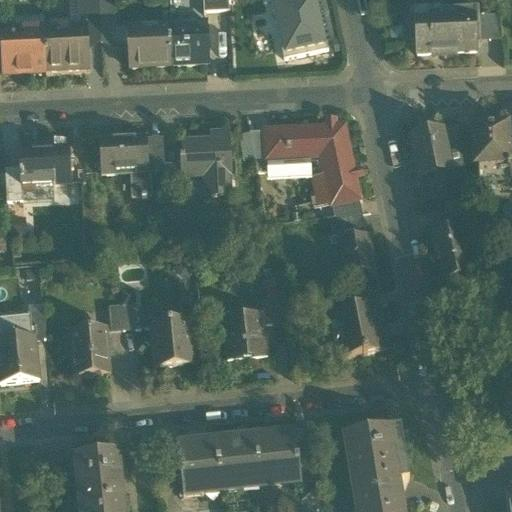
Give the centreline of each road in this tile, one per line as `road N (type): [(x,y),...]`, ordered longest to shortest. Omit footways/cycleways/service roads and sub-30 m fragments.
road 1 (residential): [(428,382),(0,433)]
road 2 (residential): [(370,94),(0,110)]
road 3 (residential): [(370,94),(428,382)]
road 4 (residential): [(511,87),(370,94)]
